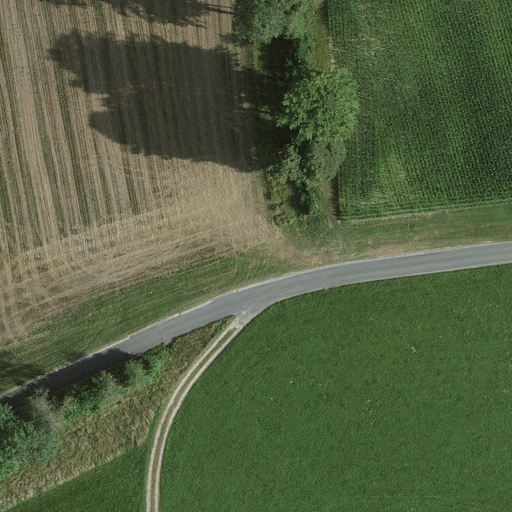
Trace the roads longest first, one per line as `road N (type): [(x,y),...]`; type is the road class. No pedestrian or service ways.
road 1 (unclassified): [(0,408),(259,295),(360,271),(511,252)]
road 2 (track): [(152,511),(169,412),(259,295)]
